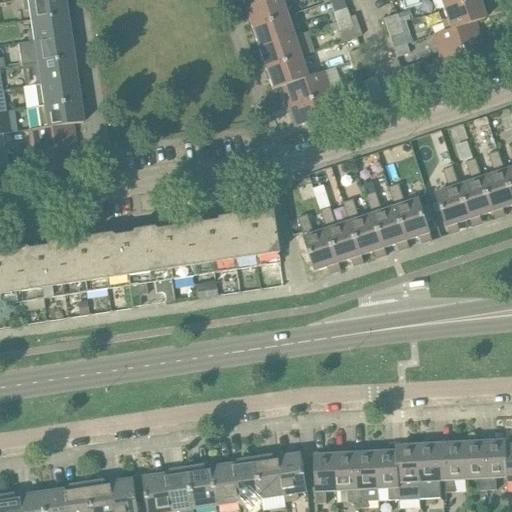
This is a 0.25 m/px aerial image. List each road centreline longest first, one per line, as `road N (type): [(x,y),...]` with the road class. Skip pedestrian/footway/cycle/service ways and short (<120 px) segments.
road 1 (residential): [(0,449),(338,397),(511,386)]
road 2 (tertiary): [(0,387),(410,325)]
road 3 (residential): [(81,0),(107,186)]
road 4 (residential): [(107,186),(276,161)]
road 5 (residential): [(276,161),(224,0)]
road 6 (residential): [(402,125),(356,0)]
road 7 (residential): [(276,161),(402,125)]
